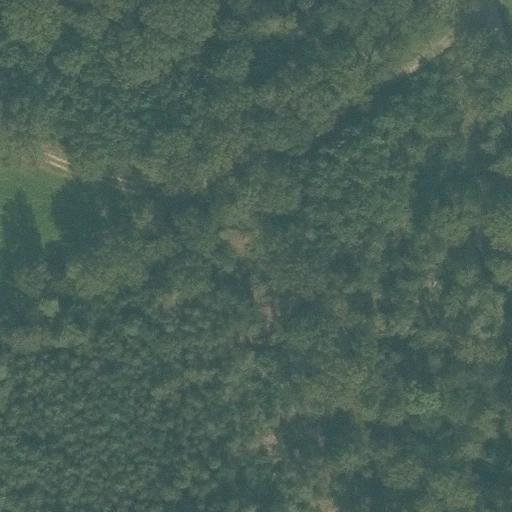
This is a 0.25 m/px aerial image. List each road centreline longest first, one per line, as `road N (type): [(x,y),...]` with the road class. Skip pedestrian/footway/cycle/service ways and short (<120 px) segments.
road 1 (track): [(0,305),(363,101),(428,59),(486,4)]
road 2 (track): [(0,134),(95,181),(184,195)]
